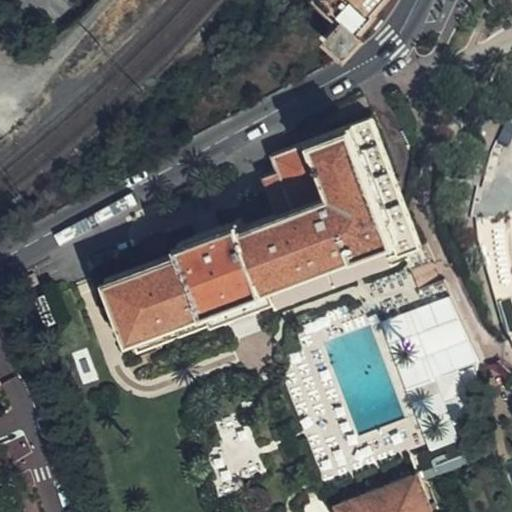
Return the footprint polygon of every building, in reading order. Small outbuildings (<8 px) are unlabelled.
[(329,43),(345,57),(363,38),(358,33),(376,12),(375,11),(384,0),(317,0),(317,1),(344,25),(329,43)] [(493,118),(497,108),(487,103),(483,113),(493,118)] [(421,251),(372,117),(276,153),(282,170),(267,176),(281,213),(238,228),(236,222),(219,228),(195,237),(181,242),(181,244),(177,246),(178,250),(103,278),(133,358),(421,251)] [(187,217),(195,237),(219,228),(211,209),(187,217)] [(33,275),(25,279),(29,289),(37,285),(33,275)] [(480,360),(452,291),(380,320),(407,389),(480,360)] [(433,445),(435,451),(460,441),(458,435),(433,445)] [(460,441),(435,451),(441,464),(465,454),(460,441)] [(430,511),(415,473),(338,503),(342,511),(430,511)]
